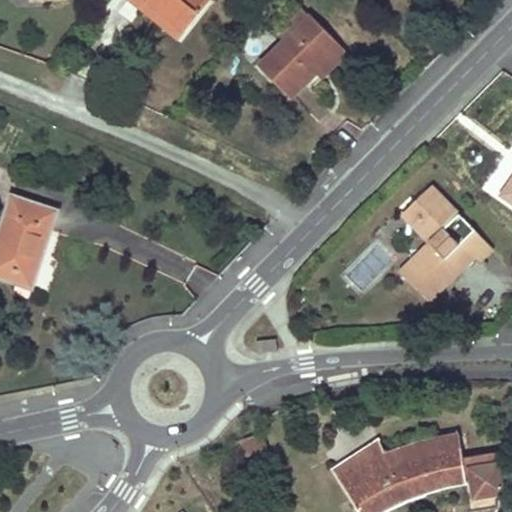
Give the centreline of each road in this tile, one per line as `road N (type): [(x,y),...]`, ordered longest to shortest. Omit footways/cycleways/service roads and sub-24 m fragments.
road 1 (residential): [(311,230),(271,199),(0,78)]
road 2 (tertiary): [(214,389),(300,369),(511,359)]
road 3 (tertiary): [(311,230),(511,26)]
road 4 (tertiary): [(194,351),(311,230)]
road 5 (tertiary): [(123,408),(0,434)]
road 6 (tertiary): [(194,351),(155,343),(131,357),(119,381),(123,408)]
